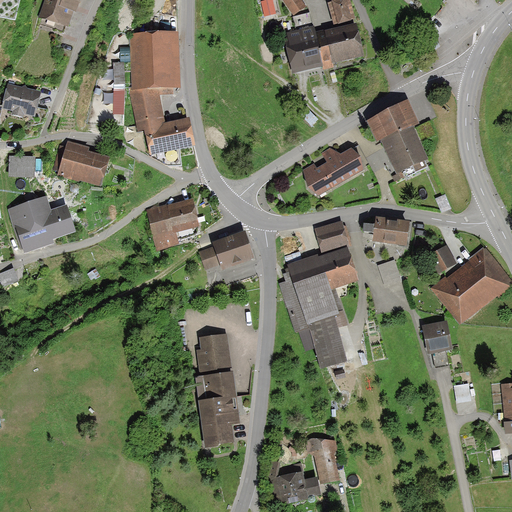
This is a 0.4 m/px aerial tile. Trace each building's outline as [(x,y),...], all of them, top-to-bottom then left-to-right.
[(46,0),(40,19),(68,30),(73,14),(76,15),(79,9),(82,0),(46,0)] [(272,0),(271,0),(261,2),(265,18),(276,15),(272,0)] [(282,0),(293,16),(306,8),(300,0),(282,0)] [(335,27),(355,21),(349,0),(345,0),(328,5),(335,27)] [(316,33),(311,13),(293,18),(296,32),(286,34),(289,46),(285,47),(292,76),(323,69),(323,72),(335,69),(335,66),(366,59),(358,23),(316,33)] [(148,157),(193,148),(188,120),(164,124),(159,96),(172,95),(172,89),(179,89),(176,33),(127,35),(131,89),(127,89),(135,133),(142,131),(148,157)] [(106,111),(126,111),(127,63),(116,62),(115,97),(107,97),(106,111)] [(34,117),(41,91),(28,88),(26,85),(22,87),(8,84),(2,108),(12,110),(11,115),(24,118),(25,115),(34,117)] [(380,142),(396,176),(429,160),(420,143),(437,135),(431,122),(416,129),(414,126),(418,124),(408,102),(366,123),(376,144),(380,142)] [(80,179),(102,186),(110,157),(89,151),(90,146),(68,140),(66,147),(60,145),(53,170),(58,171),(57,175),(79,182),(80,179)] [(318,199),(365,171),(351,148),(304,175),(318,199)] [(9,177),(34,178),(35,156),(10,155),(9,177)] [(443,213),(450,210),(445,196),(437,199),(443,213)] [(53,239),(76,232),(67,205),(51,210),(46,197),(8,210),(13,228),(15,227),(24,253),(54,243),(53,239)] [(179,245),(176,235),(201,229),(194,200),(148,212),(158,250),(179,245)] [(374,232),(372,245),(407,250),(411,223),(376,218),(374,232)] [(316,232),(322,250),(345,243),(339,224),(316,232)] [(222,272),(254,261),(244,234),(213,245),(214,249),(201,254),(207,269),(219,265),(222,272)] [(347,248),(285,268),(289,280),(280,283),(295,324),(307,319),(318,366),(343,359),(334,323),(339,321),(330,290),(358,280),(347,248)] [(444,274),(457,266),(446,248),(433,256),(444,274)] [(432,289),(460,326),(498,297),(500,300),(511,290),(511,282),(486,249),(484,250),(483,249),(470,259),(470,260),(447,278),(446,278),(432,289)] [(378,266),(385,285),(400,279),(392,261),(378,266)] [(0,273),(0,281),(2,288),(19,281),(14,268),(0,273)] [(447,323),(423,328),(425,338),(429,356),(433,355),(435,367),(449,364),(446,353),(453,351),(447,323)] [(208,448),(233,444),(230,423),(239,422),(225,335),(201,338),(203,350),(197,351),(202,377),(197,378),(208,448)] [(511,382),(501,383),(504,434),(511,433),(511,382)] [(468,385),(455,387),(457,404),(470,402),(468,385)] [(323,485),(339,481),(330,439),(314,443),(323,485)] [(275,480),(282,506),(307,500),(306,494),(318,491),(315,478),(302,481),(300,474),(275,480)]
